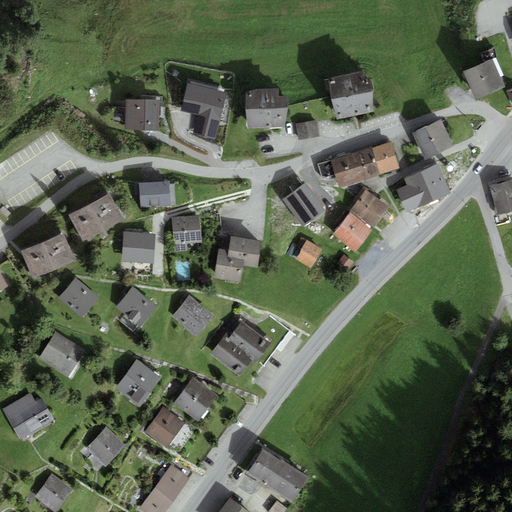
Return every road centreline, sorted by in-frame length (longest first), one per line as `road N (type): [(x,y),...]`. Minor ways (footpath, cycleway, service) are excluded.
road 1 (tertiary): [(189,511),(318,342),(472,178)]
road 2 (residential): [(508,132),(477,110),(264,173),(120,164)]
road 3 (residential): [(120,164),(92,173),(0,246)]
